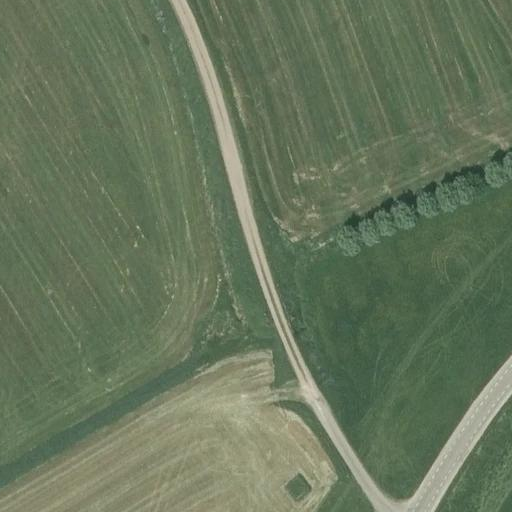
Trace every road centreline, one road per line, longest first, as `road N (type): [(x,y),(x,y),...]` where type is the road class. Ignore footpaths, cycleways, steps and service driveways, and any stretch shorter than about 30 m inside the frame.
road 1 (track): [(393,511),(335,440),(278,320),(177,0)]
road 2 (tertiary): [(423,511),(511,381)]
